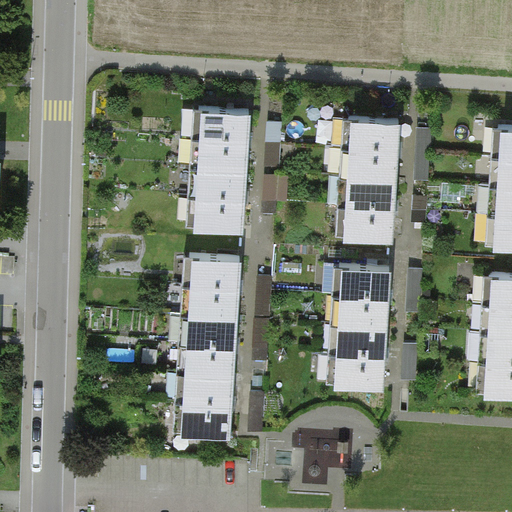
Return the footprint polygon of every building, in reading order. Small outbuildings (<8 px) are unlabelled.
[(248,107),(195,104),(188,227),(240,230),(241,213),(243,184),(245,152),(247,122),(248,107)] [(398,118),(344,115),(337,236),(391,239),(392,224),(394,194),(396,165),(397,137),(398,118)] [(511,125),(494,124),(487,246),(511,247),(511,125)] [(239,256),(190,253),(179,428),(228,431),(229,416),(231,387),(233,359),(234,329),(236,301),(238,272),(239,256)] [(388,266),(334,263),(327,382),(380,386),(381,369),(383,341),(385,311),(387,282),(388,266)] [(511,273),(485,271),(477,393),(511,394),(511,273)]
